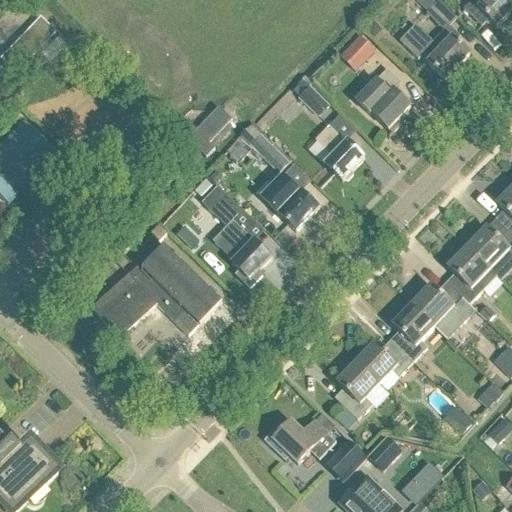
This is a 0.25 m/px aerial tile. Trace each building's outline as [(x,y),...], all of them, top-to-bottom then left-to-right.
[(418,0),(415,3),(421,9),(430,0),(418,0)] [(511,0),(478,0),(466,13),(482,29),(487,23),(496,31),(511,14),(511,0)] [(400,45),(418,63),(421,60),(427,66),(426,67),(444,85),(469,58),(455,45),(459,41),(448,31),(457,22),(439,5),(426,18),(443,35),(433,45),(415,28),(400,45)] [(0,91),(54,36),(39,21),(0,60),(0,91)] [(355,76),(376,55),(360,39),(340,61),(355,76)] [(401,88),(387,74),(356,106),(369,119),(370,117),(392,138),(402,128),(398,124),(410,112),(393,96),(401,88)] [(330,110),(310,91),(299,103),(318,122),(330,110)] [(294,106),(287,112),(295,120),(301,113),(294,106)] [(209,147),(233,123),(219,110),(196,134),(186,125),(178,134),(206,161),(215,153),(209,147)] [(237,147),(250,135),(240,124),(227,136),(237,147)] [(23,127),(11,139),(0,150),(0,201),(6,208),(54,158),(23,127)] [(342,186),(364,163),(347,147),(346,148),(329,131),(315,145),(332,162),(325,170),(342,186)] [(291,167),(256,135),(232,161),(241,168),(254,154),(261,159),(260,160),(280,179),(291,167)] [(179,176),(171,167),(155,183),(164,191),(179,176)] [(296,237),(319,214),(301,197),(300,198),(282,181),(261,203),(296,237)] [(219,190),(202,207),(227,232),(234,238),(220,252),(234,266),(233,268),(239,275),(235,279),(238,281),(250,292),(263,279),(264,278),(259,274),(271,262),(271,263),(272,262),(255,245),(246,237),(256,226),(219,190)] [(511,192),(496,209),(503,215),(495,223),(511,240),(511,192)] [(467,253),(496,281),(501,286),(511,273),(511,240),(495,223),(486,232),(467,253)] [(151,238),(160,247),(169,237),(160,228),(151,238)] [(125,238),(114,249),(123,257),(134,246),(125,238)] [(191,253),(199,245),(193,239),(185,247),(191,253)] [(136,258),(145,266),(161,250),(152,241),(136,258)] [(141,270),(130,279),(92,314),(120,344),(157,310),(189,341),(199,330),(199,331),(222,308),(164,252),(144,273),(141,270)] [(496,281),(467,253),(447,272),(454,279),(445,287),(469,310),(469,309),(496,281)] [(469,310),(445,287),(437,296),(430,290),(411,310),(434,332),(447,345),(476,316),(469,309),(469,310)] [(398,336),(390,345),(413,367),(427,352),(421,346),(434,332),(411,310),(392,330),(398,336)] [(488,311),(480,319),(488,328),(496,320),(488,311)] [(413,367),(390,345),(381,353),(375,347),(355,367),(379,390),(392,376),(399,382),(413,367)] [(511,349),(495,367),(511,383),(511,382),(511,349)] [(479,354),(467,366),(483,383),(496,371),(479,354)] [(355,367),(336,387),(343,394),(334,403),(357,425),(372,410),(366,403),(379,390),(355,367)] [(498,401),(488,392),(477,404),(488,413),(498,401)] [(462,439),(473,427),(463,418),(452,429),(462,439)] [(278,431),(264,445),(285,465),(290,461),(298,468),(309,456),(318,465),(331,452),(335,447),(314,427),(304,438),(291,426),(282,435),(278,431)] [(384,446),(368,464),(379,475),(396,457),(384,446)] [(349,447),(328,469),(345,486),(366,463),(349,447)] [(0,511),(21,511),(55,480),(25,448),(15,458),(5,449),(0,453),(0,511)] [(374,474),(339,509),(341,511),(398,511),(379,493),(386,485),(374,474)] [(491,496),(483,486),(472,495),(481,505),(491,496)]
